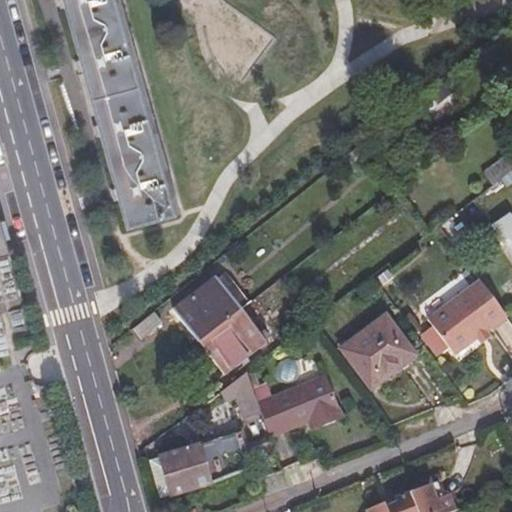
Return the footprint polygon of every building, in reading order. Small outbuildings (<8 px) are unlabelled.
[(61,0),(124,228),(177,214),(118,0),(61,0)] [(441,85),(421,101),(439,123),(458,108),(441,85)] [(511,147),(486,168),(495,182),(511,169),(511,147)] [(407,177),(434,213),(447,203),(443,198),(457,187),(434,157),(407,177)] [(494,227),(511,253),(511,219),(509,216),(494,227)] [(216,276),(241,307),(250,300),(225,269),(216,276)] [(216,276),(174,309),(198,341),(241,307),(216,276)] [(479,277),(428,317),(455,352),(507,312),(479,277)] [(390,297),(397,306),(406,298),(399,290),(390,297)] [(241,307),(198,341),(223,372),(265,338),(241,307)] [(153,311),(131,328),(140,339),(162,323),(153,311)] [(389,316),(345,349),(375,389),(392,378),(420,357),(389,316)] [(392,378),(375,389),(380,396),(424,362),(420,357),(392,378)] [(255,385),(275,435),(313,422),(321,419),(324,426),(346,417),(329,375),(277,394),(271,380),(255,385)] [(313,422),(316,428),(324,426),(321,419),(313,422)] [(196,448),(209,485),(244,471),(231,434),(196,448)] [(158,462),(172,499),(209,485),(196,448),(158,462)] [(370,508),(372,511),(451,511),(456,510),(449,493),(438,497),(432,483),(396,497),(398,503),(388,507),(386,502),(370,508)] [(396,497),(386,502),(388,507),(398,503),(396,497)]
